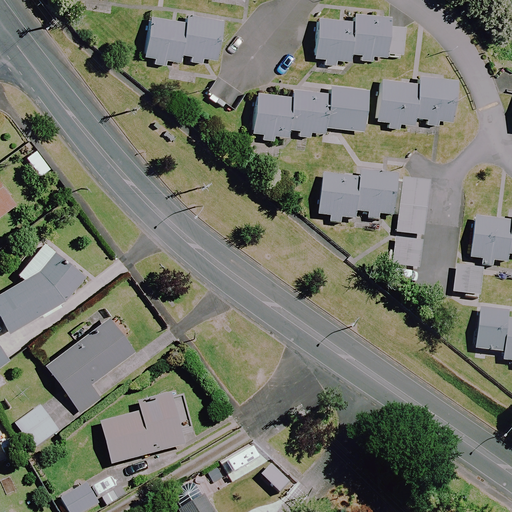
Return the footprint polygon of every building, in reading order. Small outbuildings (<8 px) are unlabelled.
[(184,23),(181,56),(191,57),(191,65),(206,66),(207,57),(219,59),(223,19),(185,15),(184,23)] [(352,24),(349,57),(359,58),(359,66),(374,67),(375,58),(387,60),(391,20),(353,16),(352,24)] [(181,56),(184,23),(147,19),(143,61),(152,62),(151,69),(167,70),(168,62),(180,63),(181,56)] [(349,57),(352,24),(315,20),(311,62),(320,63),(320,70),(335,71),(336,63),(348,64),(349,57)] [(416,86),(413,119),(424,121),(423,128),(438,129),(439,120),(451,122),(456,82),(417,78),(416,86)] [(413,119),(416,86),(380,82),(375,124),(384,125),(384,132),(399,134),(400,125),(412,126),(413,119)] [(367,88),(331,84),(330,90),(327,126),(363,130),(367,88)] [(290,94),(287,129),(297,130),(297,137),(313,138),(314,130),(326,131),(327,126),(330,90),(291,86),(290,94)] [(287,129),(290,94),(253,90),(249,133),(259,133),(258,140),(273,142),(274,133),(286,134),(287,129)] [(360,179),(356,212),(367,213),(366,221),(382,222),(383,213),(395,215),(399,174),(361,171),(360,179)] [(356,212),(360,179),(323,175),(319,217),(328,218),(327,225),(343,226),(343,218),(356,219),(356,212)] [(0,214),(16,202),(0,181),(0,214)] [(465,201),(421,197),(418,229),(462,233),(465,201)] [(482,263),(494,264),(494,260),(508,261),(509,253),(511,227),(511,219),(475,216),(471,256),(483,257),(482,263)] [(57,309),(58,310),(83,281),(53,255),(37,274),(0,295),(0,328),(6,338),(57,309)] [(508,308),(480,305),(476,347),(504,350),(507,317),(508,308)] [(511,317),(507,317),(504,350),(503,360),(511,360),(511,361),(511,368),(511,367),(511,317)] [(133,354),(108,320),(43,369),(78,415),(99,400),(89,387),(133,354)] [(185,448),(171,395),(139,404),(141,414),(100,425),(112,468),(185,448)] [(58,434),(40,409),(15,427),(33,452),(58,434)] [(0,451),(2,451),(4,457),(15,452),(10,441),(1,446),(0,443),(0,451)] [(89,511),(98,507),(86,485),(60,500),(66,511),(89,511)] [(215,511),(207,498),(181,511),(215,511)]
